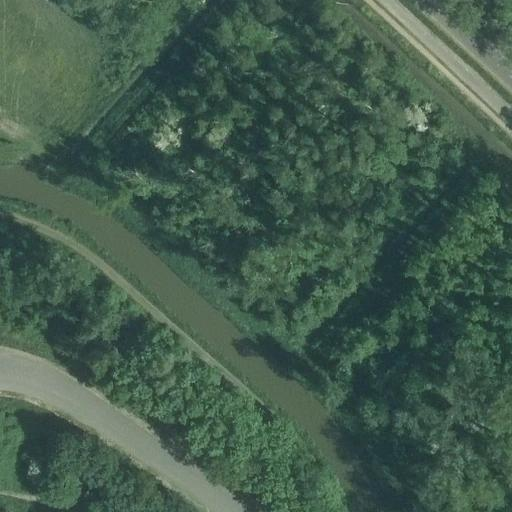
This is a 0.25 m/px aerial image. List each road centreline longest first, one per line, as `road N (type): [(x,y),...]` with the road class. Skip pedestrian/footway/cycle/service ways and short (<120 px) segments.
road 1 (track): [(0,210),(40,221),(105,264),(312,451),(350,511)]
road 2 (unclassified): [(0,370),(74,399),(235,511)]
road 3 (unknown): [(511,135),(364,0)]
